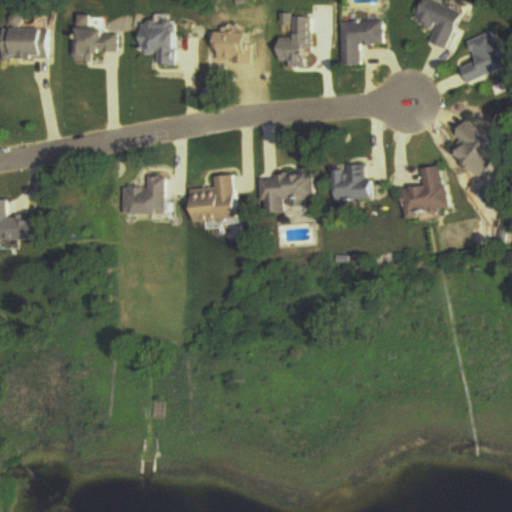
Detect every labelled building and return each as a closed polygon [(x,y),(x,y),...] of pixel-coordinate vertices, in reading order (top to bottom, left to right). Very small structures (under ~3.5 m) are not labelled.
[(442,31),(436,45),(454,53),(470,14),(434,0),(430,0),(421,23),(442,31)] [(390,22),(348,24),(350,67),(368,67),(367,47),(391,46),(390,22)] [(149,52),(167,52),(167,67),(186,67),(186,24),(149,24),(149,52)] [(127,61),(128,29),(84,28),(83,59),(127,61)] [(10,62),(59,62),(59,31),(9,31),(10,62)] [(475,43),(483,64),(467,70),(473,85),(511,70),(511,44),(504,48),(499,34),(475,43)] [(509,150),(477,124),(453,153),(486,179),(509,150)] [(428,171),(430,188),(408,191),(412,219),(455,213),(449,168),(428,171)] [(371,182),(371,169),(344,169),(344,202),(381,202),(381,182),(371,182)] [(322,199),(320,174),(268,178),(270,215),(313,212),(312,200),(322,199)] [(198,191),(199,224),(246,223),(244,178),(222,179),(222,190),(198,191)] [(153,190),(128,190),(128,216),(171,216),(171,179),(153,179),(153,190)] [(0,241),(48,242),(48,219),(11,219),(11,202),(0,201),(0,241)]
